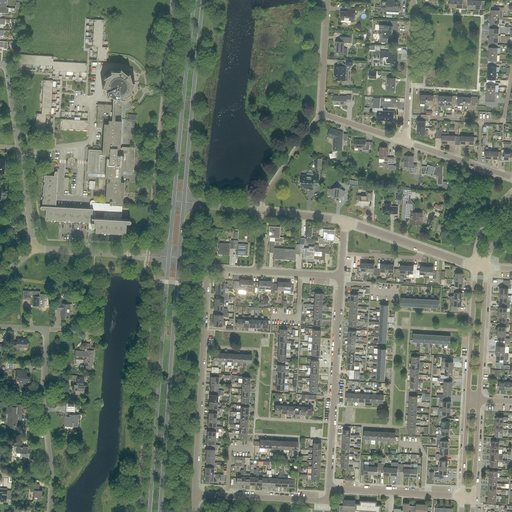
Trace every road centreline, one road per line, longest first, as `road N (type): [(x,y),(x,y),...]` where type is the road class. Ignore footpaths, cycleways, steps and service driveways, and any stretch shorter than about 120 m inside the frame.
road 1 (residential): [(194,494),(209,269),(341,275)]
road 2 (secondary): [(168,257),(149,511)]
road 3 (secondary): [(160,511),(178,258)]
road 4 (residential): [(329,489),(341,275)]
road 5 (secondary): [(183,202),(203,0)]
road 6 (secondary): [(194,0),(174,201)]
road 7 (residential): [(405,138),(322,110),(327,0)]
road 8 (residential): [(46,329),(49,511)]
road 9 (unclassified): [(344,222),(183,202)]
road 10 (residential): [(20,152),(88,145),(101,68)]
road 11 (residential): [(194,494),(323,501),(329,489)]
road 12 (residential): [(405,138),(413,0)]
road 13 (unclassified): [(475,266),(344,222)]
road 14 (unclassified): [(475,266),(467,400)]
road 15 (residential): [(168,257),(35,248)]
road 16 (unclassified): [(478,400),(485,268)]
road 17 (residential): [(461,496),(329,489)]
